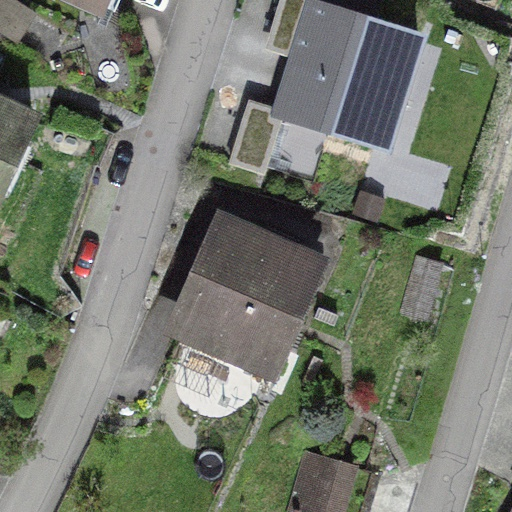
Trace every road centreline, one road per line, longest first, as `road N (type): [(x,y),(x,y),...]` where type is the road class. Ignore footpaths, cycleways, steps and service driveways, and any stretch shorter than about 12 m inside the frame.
road 1 (residential): [(19,511),(101,336),(210,0)]
road 2 (residential): [(439,511),(511,264)]
